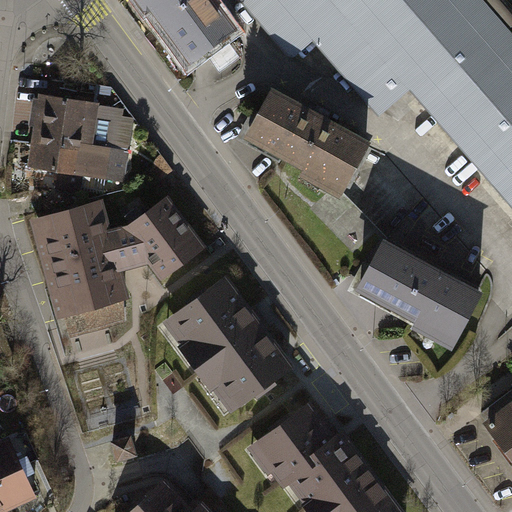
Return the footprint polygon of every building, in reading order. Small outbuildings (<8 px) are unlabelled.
[(137,0),(188,68),(233,32),(210,0),(137,0)] [(511,45),(473,0),(251,0),(274,26),(291,12),(380,116),(409,91),(511,211),(511,45)] [(336,204),(368,148),(264,89),(232,144),(336,204)] [(114,113),(32,102),(23,173),(105,184),(114,113)] [(123,196),(43,218),(68,308),(148,286),(123,196)] [(456,359),(489,301),(388,246),(360,297),(419,329),(415,337),(456,359)] [(230,273),(166,321),(234,412),(298,365),(230,273)] [(511,460),(511,395),(480,419),(511,460)] [(275,413),(208,466),(236,501),(246,493),(261,511),(401,511),(337,431),(330,437),(304,404),(282,422),(275,413)] [(9,438),(0,442),(0,511),(38,493),(9,438)] [(165,478),(129,511),(212,511),(203,502),(194,510),(165,478)]
